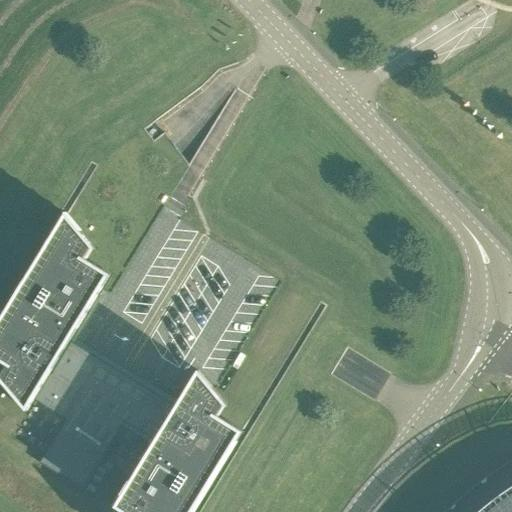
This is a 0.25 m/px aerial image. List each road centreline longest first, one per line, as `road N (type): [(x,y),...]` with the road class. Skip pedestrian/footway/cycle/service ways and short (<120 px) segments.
road 1 (unclassified): [(465,229),(248,0)]
road 2 (unclassified): [(451,391),(482,361),(508,312),(501,258),(483,235),(465,229)]
road 3 (unclassified): [(465,229),(477,305),(451,391)]
road 4 (unclassified): [(360,511),(451,391)]
